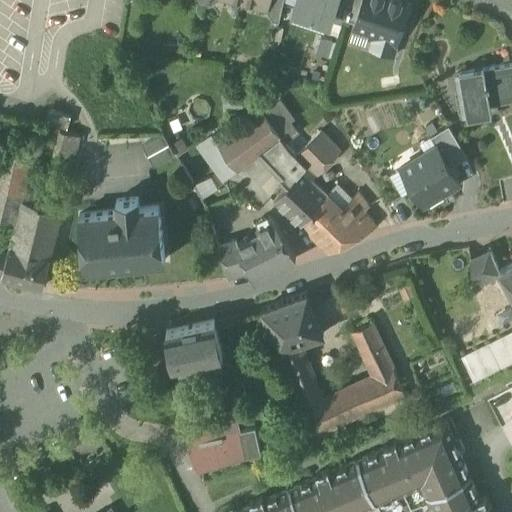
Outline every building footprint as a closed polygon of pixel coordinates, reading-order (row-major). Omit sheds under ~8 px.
[(272,19),(279,21),(283,0),(269,0),(269,5),(267,4),(266,8),(272,19)] [(296,0),(296,2),(294,7),(330,19),(335,0),(296,0)] [(348,0),(335,0),(330,19),(341,23),(343,19),(348,0)] [(348,0),(343,19),(354,22),(361,0),(348,0)] [(410,2),(403,0),(361,0),(354,22),(353,26),(354,26),(374,33),(369,47),(369,48),(393,56),(410,2)] [(330,19),(294,7),(290,22),(325,33),(330,19)] [(337,37),(341,23),(330,19),(325,33),(337,37)] [(374,33),(354,26),(350,40),(369,47),(374,33)] [(336,41),(321,36),(315,52),(331,57),(336,41)] [(511,62),(455,73),(458,87),(463,87),(468,114),(487,111),(485,104),(511,98),(511,62)] [(399,73),(379,77),(381,89),(401,86),(399,73)] [(463,115),(468,114),(463,87),(458,87),(455,91),(459,112),(463,115)] [(241,91),(222,94),(224,109),(243,106),(241,91)] [(281,98),(277,101),(292,120),(296,117),(281,98)] [(277,101),(263,112),(281,137),(285,142),(300,131),(292,120),(277,101)] [(50,109),(46,120),(67,126),(71,114),(50,109)] [(225,155),(235,168),(259,152),(281,137),(263,112),(218,145),(225,155)] [(448,124),(430,135),(435,143),(436,143),(450,165),(467,155),(448,124)] [(43,135),(58,139),(60,129),(45,125),(43,135)] [(80,134),(60,129),(58,139),(51,167),(71,172),(80,134)] [(142,143),(148,153),(169,141),(163,131),(142,143)] [(316,173),(317,174),(340,150),(320,131),(297,154),(307,164),(316,173)] [(182,135),(171,142),(177,154),(189,147),(182,135)] [(220,179),(226,175),(217,162),(225,155),(218,145),(210,135),(195,146),(220,179)] [(259,152),(290,181),(307,164),(297,154),(288,145),(285,142),(281,137),(259,152)] [(175,152),(169,141),(148,153),(154,163),(175,152)] [(441,192),(460,181),(450,165),(436,143),(435,143),(401,164),(401,165),(389,172),(402,193),(414,186),(423,200),(440,190),(441,192)] [(0,160),(0,215),(16,219),(21,198),(30,156),(3,150),(0,160)] [(217,162),(226,175),(235,168),(225,155),(217,162)] [(316,173),(307,164),(290,181),(274,199),(301,224),(329,193),(330,192),(312,177),(316,173)] [(212,173),(193,181),(203,199),(221,192),(212,173)] [(337,183),(330,192),(329,193),(344,207),(354,197),(337,183)] [(344,207),(329,193),(301,224),(330,251),(376,224),(365,209),(368,206),(365,203),(367,201),(363,194),(358,198),(356,195),(354,197),(344,207)] [(79,212),(86,266),(124,261),(139,259),(165,256),(159,203),(140,205),(139,195),(116,197),(118,208),(79,212)] [(24,199),(21,198),(16,219),(9,246),(10,246),(50,255),(62,208),(24,199)] [(250,268),(255,277),(296,257),(277,223),(272,218),(257,226),(260,231),(239,242),(238,242),(250,268)] [(218,243),(228,275),(250,268),(238,242),(239,242),(237,238),(218,243)] [(0,273),(2,274),(9,248),(0,246),(0,273)] [(2,274),(43,284),(50,255),(10,246),(9,248),(2,274)] [(463,263),(475,284),(499,270),(486,249),(463,263)] [(139,259),(124,261),(126,273),(140,272),(139,259)] [(511,262),(499,270),(511,292),(511,262)] [(335,290),(341,309),(353,305),(346,287),(335,290)] [(262,307),(279,344),(299,338),(325,330),(308,293),(262,307)] [(353,327),(364,350),(385,341),(374,317),(353,327)] [(167,330),(175,365),(222,355),(214,319),(167,330)] [(511,358),(511,328),(500,335),(511,358)] [(500,365),(511,359),(511,358),(500,335),(488,340),(500,365)] [(279,344),(307,405),(325,397),(299,338),(279,344)] [(488,371),(500,365),(488,340),(476,346),(488,371)] [(396,364),(385,341),(364,350),(375,374),(396,364)] [(476,377),(488,371),(476,346),(464,352),(476,377)] [(407,388),(396,364),(375,374),(325,397),(307,405),(318,429),(407,388)] [(303,439),(316,433),(289,372),(276,378),(303,439)] [(511,384),(508,387),(487,398),(511,445),(511,384)] [(473,479),(511,462),(511,445),(487,398),(467,408),(446,417),(473,479)] [(183,431),(198,465),(246,452),(240,427),(235,407),(179,421),(183,431)] [(390,511),(407,505),(415,507),(417,511),(487,511),(485,506),(490,503),(485,492),(480,494),(473,479),(446,417),(397,438),(396,437),(384,442),(385,444),(330,468),(328,464),(316,470),(318,473),(264,497),(262,493),(250,499),(252,502),(231,511),(230,511),(390,511)] [(256,423),(240,427),(246,452),(262,449),(256,423)] [(117,511),(113,503),(98,511),(117,511)]
